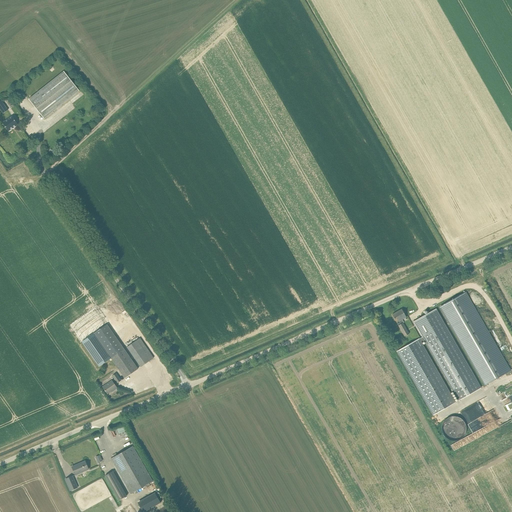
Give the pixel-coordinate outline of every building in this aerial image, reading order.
[(44,119),(79,91),(63,71),(28,99),(44,119)] [(8,131),(18,125),(12,116),(8,119),(3,123),(8,131)] [(486,279),(477,283),(489,310),(498,306),(486,279)] [(464,292),(439,307),(447,322),(444,323),(446,327),(449,325),(485,385),(510,371),(464,292)] [(107,325),(95,308),(71,325),(82,342),(94,334),(107,325)] [(402,309),(392,315),(395,319),(397,323),(399,321),(400,322),(397,324),(404,336),(409,333),(404,325),(403,323),(404,322),(402,320),(406,317),(402,309)] [(422,336),(397,351),(433,415),(455,402),(421,341),(424,339),(459,400),(481,388),(446,327),(444,323),(436,309),(414,321),(422,336)] [(125,378),(138,369),(107,325),(94,334),(111,358),(125,378)] [(94,334),(82,342),(99,367),(111,358),(94,334)] [(141,367),(153,358),(140,338),(127,347),(141,367)] [(121,381),(116,373),(112,376),(115,379),(112,381),(112,380),(102,387),(107,394),(113,390),(114,391),(117,388),(115,384),(117,382),(117,383),(121,381)] [(511,383),(499,389),(501,394),(511,389),(511,383)] [(111,459),(113,463),(130,493),(152,480),(133,446),(111,459)] [(72,467),(74,471),(75,475),(89,469),(85,461),(72,467)] [(105,476),(118,500),(127,496),(113,471),(105,476)] [(73,476),(65,479),(70,491),(78,487),(73,476)] [(144,511),(161,503),(155,492),(138,502),(143,511),(144,511)]
